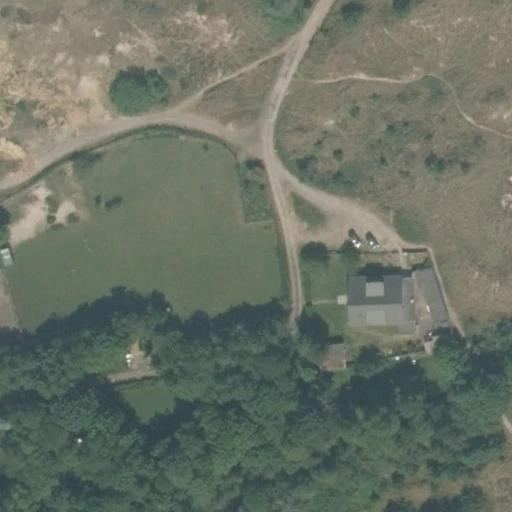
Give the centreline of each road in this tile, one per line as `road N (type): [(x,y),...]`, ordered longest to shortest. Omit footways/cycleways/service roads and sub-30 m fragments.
road 1 (track): [(0,189),(38,177),(81,145),(131,127),(177,123),(253,153),(278,183),(336,221),(384,237)]
road 2 (track): [(163,124),(316,30)]
